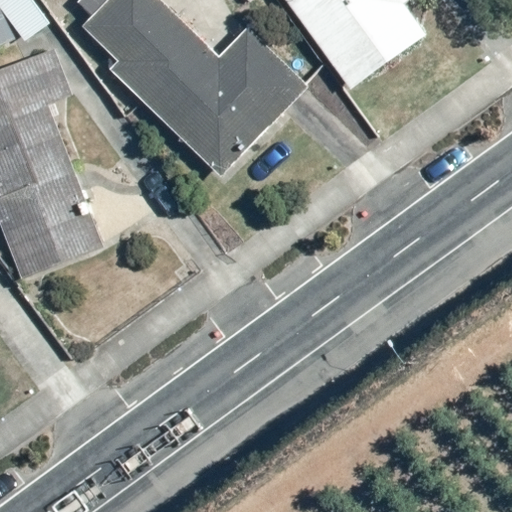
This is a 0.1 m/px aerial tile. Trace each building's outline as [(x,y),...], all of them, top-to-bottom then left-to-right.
[(0,0),(0,40),(23,27),(27,33),(46,21),(33,0),(0,0)] [(233,58),(172,0),(122,0),(93,29),(131,65),(124,72),(237,177),(321,85),(260,31),(233,58)] [(426,0),(298,0),(364,91),(436,32),(419,5),(426,0)] [(84,99),(64,51),(0,74),(0,165),(13,200),(6,203),(36,283),(118,251),(63,106),(84,99)] [(0,268),(8,263),(0,250),(0,268)]
